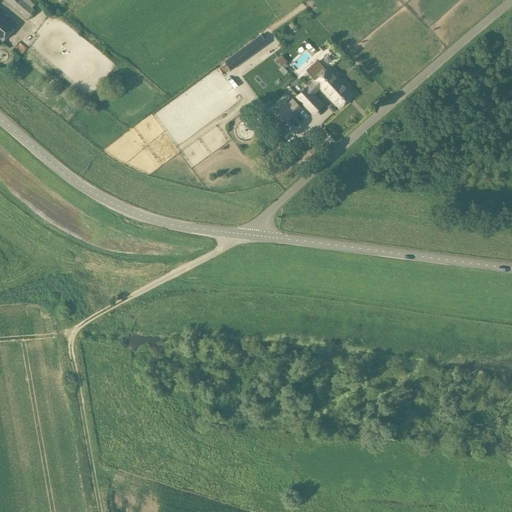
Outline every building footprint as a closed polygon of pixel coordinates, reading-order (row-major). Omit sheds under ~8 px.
[(34,8),(32,6),(37,0),(4,0),(26,18),(34,8)] [(0,12),(0,40),(2,42),(15,26),(0,12)] [(264,33),(226,59),(234,70),(239,67),(242,71),(268,53),(265,48),(271,43),(264,33)] [(287,62),(281,56),(277,60),(282,66),(287,62)] [(318,98),(313,93),(320,86),(331,98),(332,96),(341,106),(352,96),(343,87),(345,85),(329,68),(315,81),(308,88),(307,87),(296,97),(307,108),(318,98)] [(302,108),(293,99),(274,116),(283,126),(302,108)]
